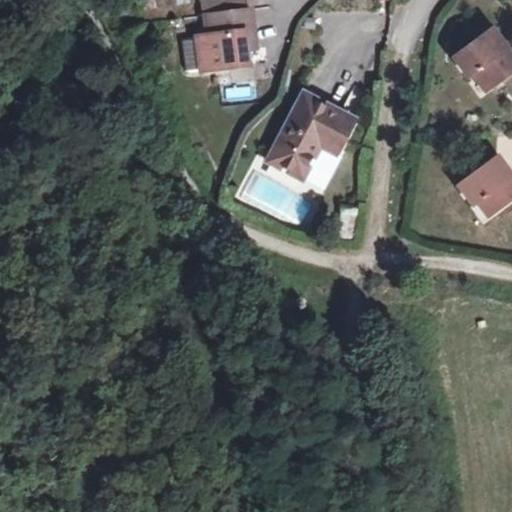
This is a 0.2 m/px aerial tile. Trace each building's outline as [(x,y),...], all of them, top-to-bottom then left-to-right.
[(224,0),(212,2),(214,16),(246,12),(244,0),(224,0)] [(250,46),(260,45),(256,11),(246,12),(214,16),(217,36),(201,39),(201,41),(205,71),(205,74),(254,67),(251,52),(250,46)] [(488,27),(480,33),(483,37),(491,31),(488,27)] [(469,77),(479,69),(492,87),(511,71),(511,54),(493,29),(491,31),(483,37),(455,58),(469,77)] [(201,41),(186,43),(190,73),(205,71),(201,41)] [(340,130),(347,118),(310,98),(274,166),(307,184),(326,151),(340,158),(352,137),(340,130)] [(359,125),(347,118),(340,130),(352,137),(359,125)] [(326,151),(307,184),(329,196),(348,163),(340,158),(326,151)] [(473,203),(481,197),(493,212),(511,198),(511,176),(497,157),(460,185),(473,203)]
